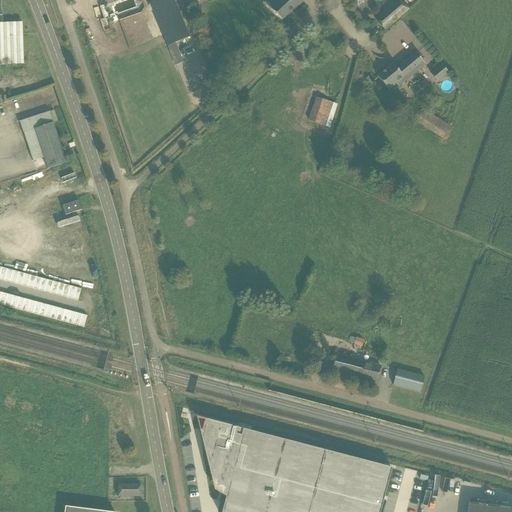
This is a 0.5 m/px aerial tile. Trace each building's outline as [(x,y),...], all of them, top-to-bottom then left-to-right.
[(167,47),(176,43),(189,37),(173,0),(156,0),(148,3),(167,47)] [(184,0),(188,10),(200,7),(197,0),(184,0)] [(271,9),(270,9),(281,21),(293,9),(294,9),(303,1),(301,0),(276,0),(274,2),(276,4),(274,5),(272,7),(271,9)] [(351,0),(362,13),(370,7),(375,2),(379,7),(385,2),(384,0),(351,0)] [(397,0),(375,20),(384,30),(408,10),(399,0),(397,0)] [(12,23),(0,23),(0,65),(14,65),(24,65),(22,23),(12,23)] [(176,43),(167,47),(189,96),(210,86),(197,57),(185,62),(176,43)] [(377,77),(388,90),(395,84),(398,87),(425,65),(415,53),(396,69),(392,65),(377,77)] [(430,74),(437,83),(448,74),(440,66),(430,74)] [(309,121),(326,126),(333,103),(316,98),(309,121)] [(420,117),(416,123),(442,139),(444,136),(450,128),(429,114),(424,111),(421,116),(420,117)] [(39,115),(20,122),(33,162),(34,161),(44,158),(48,169),(66,163),(49,112),(39,115)] [(62,206),(65,216),(81,210),(78,201),(62,206)] [(7,269),(4,281),(10,283),(13,271),(7,269)] [(13,271),(10,283),(15,284),(19,272),(13,271)] [(19,272),(15,284),(21,286),(24,274),(19,272)] [(24,274),(21,286),(27,287),(30,276),(24,274)] [(30,276),(27,287),(32,289),(36,277),(30,276)] [(36,277),(32,289),(38,290),(41,279),(36,277)] [(41,279),(38,290),(44,292),(47,280),(41,279)] [(47,280),(44,292),(50,293),(53,282),(47,280)] [(53,282),(50,293),(55,295),(59,283),(53,282)] [(59,283),(55,295),(61,296),(64,285),(59,283)] [(64,285),(61,296),(67,298),(70,286),(64,285)] [(70,286),(67,298),(73,300),(76,288),(70,286)] [(76,288),(73,300),(78,301),(81,289),(76,288)] [(7,294),(4,306),(10,308),(13,296),(7,294)] [(311,294),(305,310),(330,319),(336,303),(311,294)] [(13,296),(10,308),(15,309),(18,298),(13,296)] [(18,298),(15,309),(21,311),(24,299),(18,298)] [(24,299),(21,311),(26,312),(30,301),(24,299)] [(30,301),(26,312),(32,314),(36,302),(30,301)] [(36,302),(32,314),(38,315),(41,304),(36,302)] [(41,304),(38,315),(44,317),(47,305),(41,304)] [(47,305),(44,317),(50,318),(53,307),(47,305)] [(53,307),(50,318),(56,320),(59,309),(53,307)] [(284,332),(288,316),(248,307),(244,323),(284,332)] [(59,309),(56,320),(61,321),(64,310),(59,309)] [(64,310),(61,321),(67,323),(70,311),(64,310)] [(70,311),(67,323),(73,325),(76,313),(70,311)] [(76,313),(73,325),(79,326),(82,315),(76,313)] [(82,315),(79,326),(84,328),(87,316),(82,315)] [(297,333),(317,339),(320,329),(300,323),(297,333)] [(336,331),(335,338),(352,342),(354,334),(336,331)] [(357,338),(355,346),(361,348),(364,340),(357,338)] [(301,362),(301,353),(289,352),(288,361),(301,362)] [(332,371),(376,383),(381,366),(336,355),(332,371)] [(397,370),(392,386),(420,393),(424,377),(397,370)] [(391,469),(198,418),(198,420),(201,431),(202,435),(200,435),(204,450),(207,451),(212,467),(215,477),(218,477),(220,484),(227,485),(224,497),(225,498),(221,511),(379,511),(381,509),(391,469)] [(118,485),(118,497),(141,497),(141,485),(118,485)] [(511,511),(511,508),(470,503),(468,511),(511,511)]
